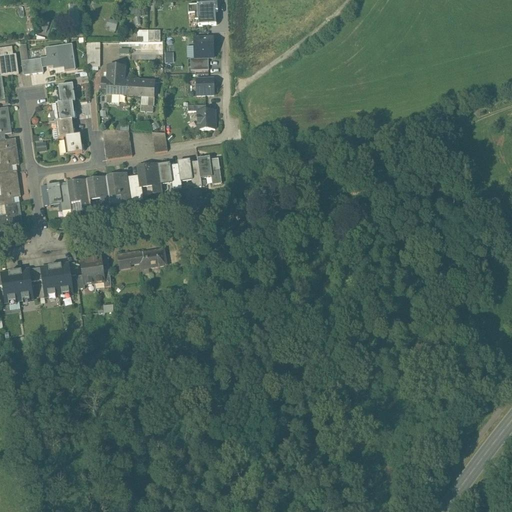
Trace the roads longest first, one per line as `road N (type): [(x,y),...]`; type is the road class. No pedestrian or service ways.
road 1 (track): [(112,511),(108,323)]
road 2 (residential): [(221,223),(43,246)]
road 3 (residential): [(94,165),(228,140)]
